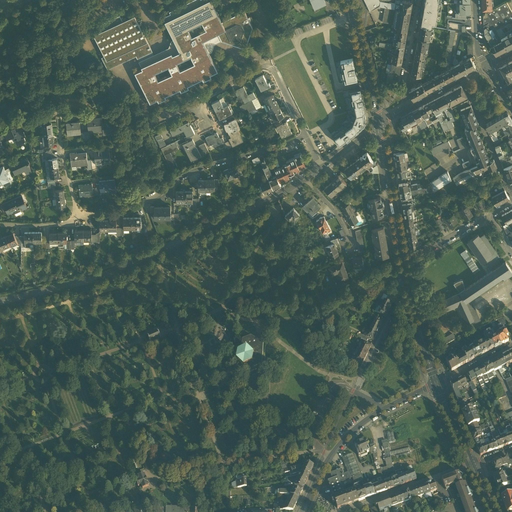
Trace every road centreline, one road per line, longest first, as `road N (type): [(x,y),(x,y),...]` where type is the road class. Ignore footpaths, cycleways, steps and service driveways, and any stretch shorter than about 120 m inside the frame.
road 1 (residential): [(0,302),(104,277),(307,179)]
road 2 (secondary): [(379,125),(438,385)]
road 3 (residential): [(304,135),(200,167),(142,204),(80,221)]
road 4 (residential): [(304,135),(273,69),(262,66),(198,99),(208,129)]
road 5 (residential): [(304,135),(329,124),(331,114),(299,37),(340,21)]
road 6 (residential): [(327,460),(368,419),(438,385)]
road 7 (secondary): [(347,0),(379,125)]
road 8 (residential): [(511,192),(462,80)]
road 9 (residential): [(358,505),(471,464)]
